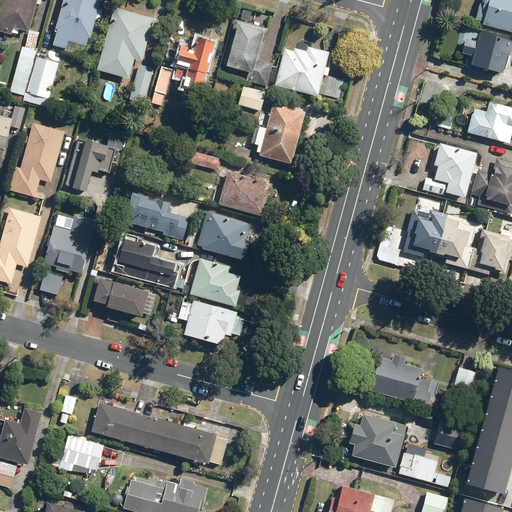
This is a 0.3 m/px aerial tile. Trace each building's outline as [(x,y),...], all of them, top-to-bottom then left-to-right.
[(2,0),(0,8),(0,32),(12,36),(14,29),(29,33),(38,0),(2,0)] [(62,0),(52,45),(66,49),(65,54),(84,58),(88,39),(91,40),(100,0),(62,0)] [(482,22),(481,25),(511,33),(511,0),(484,0),(483,4),(480,3),(475,20),(482,22)] [(154,18),(114,7),(96,70),(129,79),(135,61),(141,63),(154,18)] [(266,88),(272,64),(259,61),(268,29),(235,20),(221,66),(248,73),(245,82),(266,88)] [(472,56),(470,65),(501,74),(510,41),(478,32),(476,42),(465,39),(461,52),(472,56)] [(181,89),(200,94),(204,77),(213,44),(195,39),(194,44),(187,43),(185,50),(180,49),(177,61),(188,64),(181,89)] [(318,97),(329,53),(306,47),(305,52),(294,48),(292,52),(284,50),(273,87),(318,97)] [(59,64),(36,57),(24,101),(47,108),(59,64)] [(137,66),(130,99),(144,103),(152,69),(137,66)] [(260,112),(265,93),(243,87),(238,105),(260,112)] [(471,114),(466,133),(508,144),(511,135),(511,107),(489,102),(485,117),(471,114)] [(305,113),(272,104),(258,156),(291,165),(305,113)] [(0,157),(1,158),(10,127),(20,130),(25,109),(15,106),(11,120),(0,116),(0,157)] [(340,116),(313,109),(306,137),(333,144),(340,116)] [(65,131),(33,123),(21,167),(16,166),(9,192),(34,199),(39,180),(51,183),(65,131)] [(116,149),(75,137),(62,185),(72,188),(71,189),(87,193),(92,172),(98,174),(99,172),(109,175),(116,149)] [(439,143),(433,166),(436,167),(433,179),(425,177),(421,190),(443,195),(444,192),(464,197),(476,152),(439,143)] [(182,170),(194,172),(196,166),(217,171),(220,158),(187,150),(182,170)] [(476,171),(470,195),(479,197),(476,206),(510,215),(511,206),(511,161),(495,157),(491,175),(476,171)] [(227,173),(218,205),(262,218),(269,195),(264,193),(266,184),(227,173)] [(149,198),(132,193),(124,223),(162,233),(161,235),(182,241),(189,218),(168,213),(171,204),(156,200),(155,202),(148,200),(149,198)] [(42,217),(10,209),(0,245),(0,282),(11,285),(16,266),(28,269),(42,217)] [(407,231),(402,251),(422,256),(424,248),(446,254),(444,263),(466,269),(472,247),(469,246),(474,226),(461,223),(462,218),(428,209),(427,213),(412,209),(406,231),(407,231)] [(70,271),(81,274),(97,221),(73,214),(68,228),(54,224),(42,263),(56,266),(55,270),(69,274),(70,271)] [(196,247),(244,261),(250,240),(245,238),(249,224),(210,214),(210,215),(205,214),(196,247)] [(472,247),(466,269),(488,274),(489,271),(503,275),(511,242),(511,240),(508,239),(508,236),(481,229),(476,248),(472,247)] [(116,272),(139,278),(173,287),(179,266),(151,258),(154,249),(125,241),(116,272)] [(230,266),(199,259),(190,295),(254,312),(258,295),(238,290),(241,276),(228,273),(230,266)] [(40,291),(58,296),(63,278),(45,273),(40,291)] [(149,292),(96,278),(89,304),(100,307),(101,304),(106,306),(105,308),(142,318),(149,292)] [(238,313),(193,301),(184,337),(222,347),(225,335),(248,341),(253,320),(237,316),(238,313)] [(368,369),(363,389),(410,402),(410,400),(427,405),(430,393),(426,392),(429,381),(418,378),(421,368),(403,363),(404,357),(392,354),(390,360),(378,356),(374,370),(368,369)] [(511,369),(498,366),(466,483),(503,493),(511,459),(511,369)] [(458,367),(449,397),(470,403),(478,373),(458,367)] [(61,411),(71,414),(76,397),(66,394),(61,411)] [(91,432),(207,463),(208,461),(220,464),(227,440),(215,436),(215,434),(99,402),(91,432)] [(0,434),(0,457),(28,465),(42,412),(23,407),(19,423),(4,419),(0,434)] [(353,444),(350,456),(394,468),(406,425),(362,413),(359,424),(352,422),(347,443),(353,444)] [(439,421),(433,443),(458,450),(463,427),(439,421)] [(58,470),(93,480),(97,466),(119,466),(123,452),(102,446),(103,444),(67,435),(58,470)] [(402,452),(397,474),(432,482),(437,461),(402,452)] [(0,484),(10,487),(16,465),(0,461),(0,484)] [(122,508),(138,511),(196,511),(198,508),(201,509),(207,487),(193,484),(194,481),(181,477),(179,484),(164,480),(162,488),(130,479),(122,508)] [(331,496),(327,511),(389,511),(394,498),(341,484),(338,498),(331,496)] [(425,491),(419,511),(443,511),(448,497),(425,491)] [(464,497),(460,511),(499,511),(501,507),(464,497)] [(87,511),(89,508),(64,501),(62,506),(47,501),(43,511),(87,511)]
